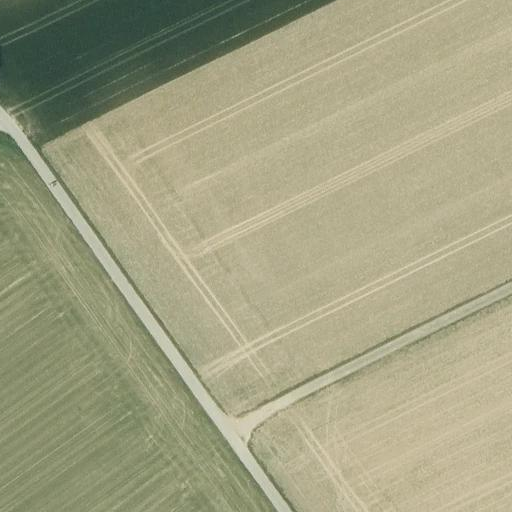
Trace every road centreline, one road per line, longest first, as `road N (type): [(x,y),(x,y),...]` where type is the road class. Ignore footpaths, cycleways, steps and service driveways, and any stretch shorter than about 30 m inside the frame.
road 1 (track): [(0,125),(279,511)]
road 2 (track): [(511,299),(223,441)]
